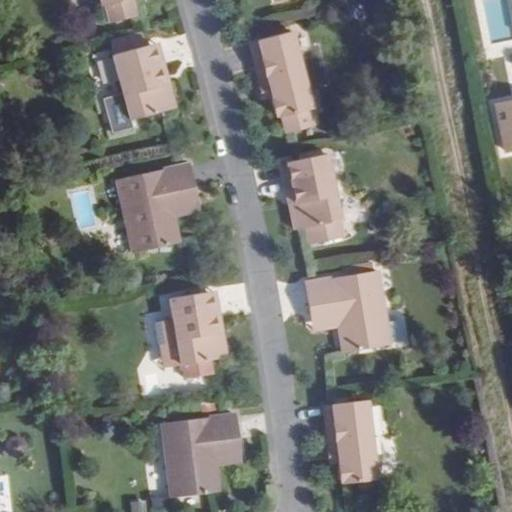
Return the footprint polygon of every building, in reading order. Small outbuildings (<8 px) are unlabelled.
[(130,0),(100,0),(102,6),(104,6),(109,23),(134,17),(130,0)] [(277,114),(278,118),(282,116),(307,110),(311,109),(291,31),(258,40),(250,42),(257,69),(265,66),(273,95),(274,100),(272,101),(275,115),(277,114)] [(130,120),(168,110),(175,108),(168,83),(162,85),(151,45),(145,46),(141,32),(109,41),(113,55),(130,120)] [(157,43),(151,45),(162,85),(168,83),(157,43)] [(265,66),(257,69),(265,97),(273,95),(265,66)] [(511,101),(495,104),(505,154),(511,152),(511,101)] [(282,116),(286,133),(311,127),(307,110),(282,116)] [(324,155),(287,163),(295,203),(290,204),(295,230),(304,228),(309,247),(342,240),(324,155)] [(287,163),(281,164),(290,204),(295,203),(287,163)] [(188,164),(182,165),(116,180),(133,253),(179,243),(173,216),(169,197),(194,191),(188,164)] [(199,211),(194,191),(169,197),(173,216),(199,211)] [(389,345),(377,271),(373,272),(371,263),(357,265),(358,274),(348,276),(305,283),(309,310),(335,306),(338,326),(343,353),(389,345)] [(357,265),(347,267),(348,276),(358,274),(357,265)] [(216,333),(222,332),(215,291),(209,292),(216,333)] [(181,365),(219,359),(226,357),(222,332),(216,333),(209,292),(202,293),(169,299),(173,320),(154,323),(159,346),(177,343),(181,365)] [(338,326),(335,306),(309,310),(313,330),(338,326)] [(177,343),(159,346),(162,368),(181,365),(177,343)] [(366,400),(324,405),(328,432),(336,431),(340,461),(340,466),(338,467),(340,481),(341,481),(342,484),(376,480),(366,400)] [(171,498),(215,493),(218,492),(215,465),(212,445),(238,441),(235,414),(228,415),(162,423),(171,498)] [(336,431),(328,432),(331,462),(340,461),(336,431)] [(241,461),(238,441),(212,445),(215,465),(241,461)] [(157,465),(159,499),(169,498),(167,465),(157,465)]
